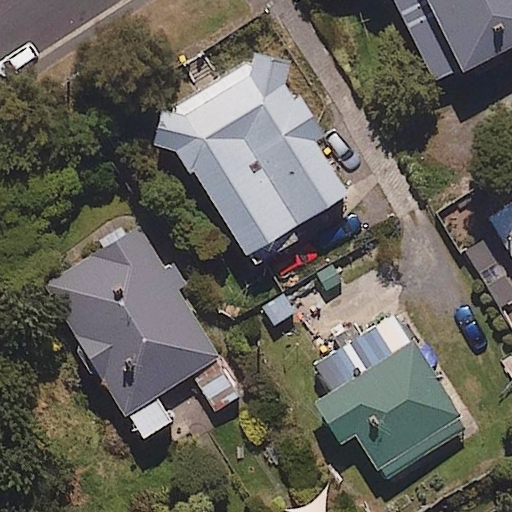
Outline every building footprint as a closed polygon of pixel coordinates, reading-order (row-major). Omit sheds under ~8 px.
[(511,0),(387,0),(429,81),(511,37),(511,0)] [(176,144),(248,262),(354,198),(316,134),(321,131),(297,91),(292,94),(263,46),(141,119),(161,153),(176,144)] [(511,197),(488,213),(511,251),(511,197)] [(169,416),(154,393),(187,371),(212,410),(242,391),(134,223),(39,284),(138,436),(169,416)] [(464,418),(392,310),(297,374),(338,435),(350,427),(381,473),(464,418)]
